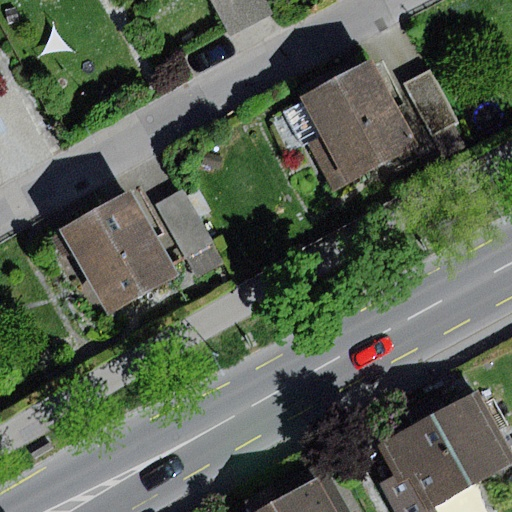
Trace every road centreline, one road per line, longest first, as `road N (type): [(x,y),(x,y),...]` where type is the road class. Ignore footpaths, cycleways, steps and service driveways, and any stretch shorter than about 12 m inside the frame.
road 1 (secondary): [(511,268),(62,511)]
road 2 (residential): [(395,0),(0,216)]
